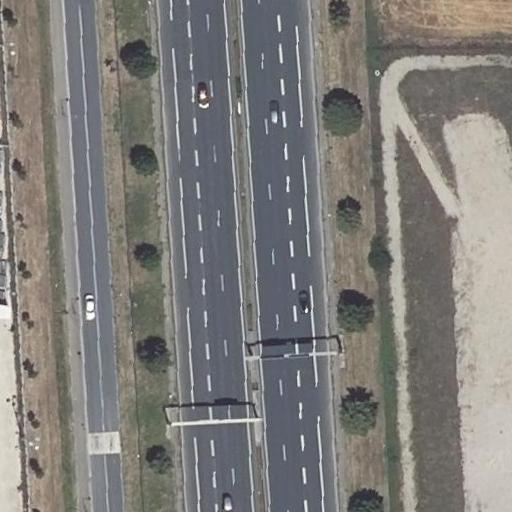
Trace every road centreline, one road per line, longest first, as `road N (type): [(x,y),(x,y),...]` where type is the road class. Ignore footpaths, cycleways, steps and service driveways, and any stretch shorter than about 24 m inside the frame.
road 1 (unknown): [(482,511),(443,0)]
road 2 (trunk): [(287,511),(258,0)]
road 3 (trunk): [(206,0),(234,511)]
road 4 (residential): [(79,0),(105,511)]
